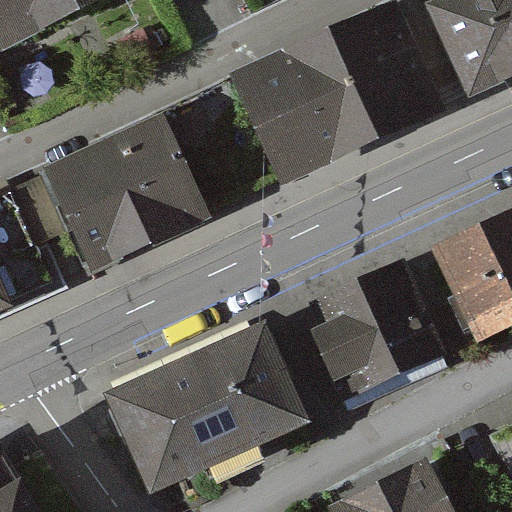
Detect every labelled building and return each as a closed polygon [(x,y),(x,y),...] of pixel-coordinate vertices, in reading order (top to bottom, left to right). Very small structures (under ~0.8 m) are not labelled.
[(100,0),(0,0),(0,25),(10,46),(100,0)] [(511,0),(452,0),(433,9),(475,98),(511,80),(511,0)] [(447,113),(400,13),(243,86),(289,186),(447,113)] [(212,214),(165,125),(52,184),(98,273),(164,239),(212,214)] [(511,328),(511,223),(442,259),(485,342),(511,328)] [(451,358),(411,271),(308,317),(348,405),(451,358)] [(0,313),(13,308),(0,278),(0,313)] [(107,391),(156,499),(306,432),(257,324),(107,391)] [(0,511),(40,511),(5,453),(0,455),(0,511)] [(455,511),(433,470),(354,511),(455,511)]
